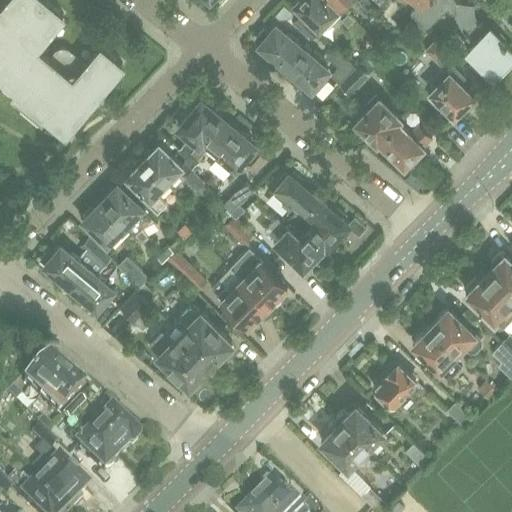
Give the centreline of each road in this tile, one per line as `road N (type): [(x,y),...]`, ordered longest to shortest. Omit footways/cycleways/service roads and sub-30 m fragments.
road 1 (tertiary): [(212,452),(424,237)]
road 2 (residential): [(202,49),(424,237)]
road 3 (residential): [(202,49),(0,254)]
road 4 (residential): [(212,452),(0,272)]
road 5 (tertiary): [(424,237),(511,155)]
